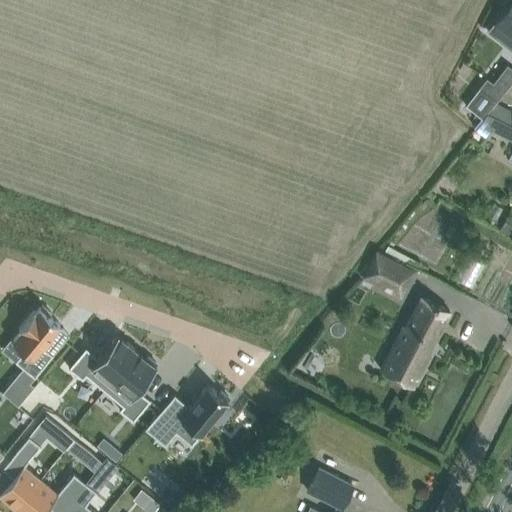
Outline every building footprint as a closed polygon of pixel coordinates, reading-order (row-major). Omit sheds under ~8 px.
[(507,5),(494,22),(511,35),(511,0),(503,0),(502,2),(507,5)] [(479,86),(465,104),(482,118),(485,114),(495,101),(511,80),(511,67),(506,64),(492,82),(486,77),(479,86)] [(488,112),(487,115),(496,120),(508,126),(511,128),(511,109),(495,101),(492,106),(489,111),(488,112)] [(496,120),(490,130),(503,136),(508,126),(496,120)] [(511,218),(507,216),(500,229),(511,235),(511,218)] [(376,251),(370,262),(381,268),(374,281),(400,295),(413,270),(376,251)] [(402,348),(389,373),(412,385),(429,353),(421,349),(427,339),(433,342),(449,310),(421,295),(405,325),(403,324),(393,343),(402,348)] [(13,339),(12,340),(23,349),(15,360),(34,376),(53,353),(42,344),(58,325),(60,322),(48,313),(51,311),(42,304),(40,306),(39,306),(36,310),(33,308),(18,327),(21,329),(13,339)] [(85,346),(68,367),(82,378),(86,373),(104,389),(136,349),(117,333),(98,356),(85,346)] [(136,349),(104,389),(123,404),(119,408),(133,419),(150,399),(137,388),(156,365),(154,364),(156,361),(148,354),(146,357),(136,349)] [(174,392),(145,427),(165,444),(175,431),(191,444),(228,400),(227,399),(229,397),(221,390),(218,392),(207,383),(190,405),(174,392)] [(45,413),(36,425),(47,434),(50,436),(59,425),(45,413)] [(13,476),(0,490),(0,494),(16,508),(40,478),(23,464),(40,444),(39,443),(28,434),(1,466),(13,476)] [(270,435),(261,443),(270,452),(278,444),(270,435)] [(112,442),(106,450),(116,458),(122,450),(112,442)] [(95,451),(87,461),(94,467),(102,458),(95,451)] [(102,460),(95,467),(108,477),(114,470),(102,460)] [(319,467),(307,489),(323,498),(341,507),(353,484),(335,475),(319,467)] [(40,478),(16,508),(21,511),(41,511),(48,504),(56,511),(58,511),(74,493),(85,480),(74,471),(57,491),(40,478)] [(96,511),(85,503),(96,490),(85,480),(74,493),(58,511),(96,511)] [(141,488),(134,497),(142,504),(150,495),(141,488)]
